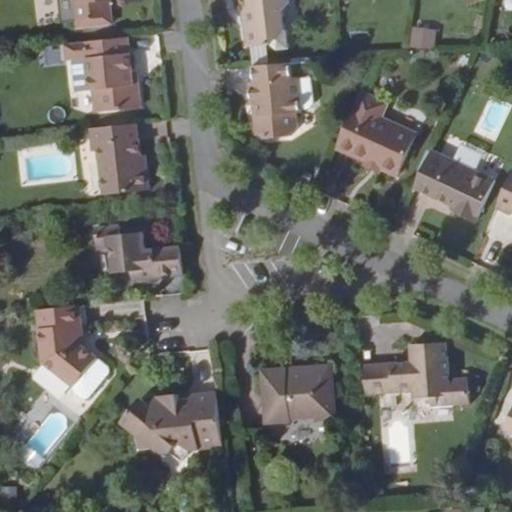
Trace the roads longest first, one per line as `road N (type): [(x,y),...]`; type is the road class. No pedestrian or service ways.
road 1 (residential): [(209,176),(216,300),(376,290),(411,279)]
road 2 (residential): [(411,279),(209,176)]
road 3 (residential): [(209,176),(188,0)]
